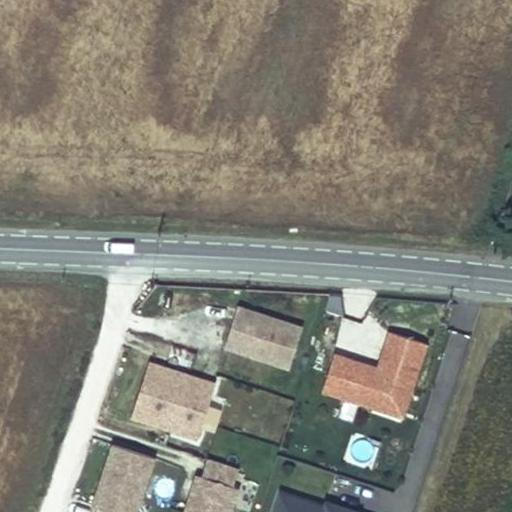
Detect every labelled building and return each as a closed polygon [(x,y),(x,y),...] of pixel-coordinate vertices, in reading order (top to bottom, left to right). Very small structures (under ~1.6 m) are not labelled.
[(490,243),(511,245),(511,237),(493,235),(490,243)] [(225,347),(289,368),(302,328),(238,307),(225,347)] [(406,406),(426,343),(389,331),(377,368),(334,354),(322,391),(360,403),(363,392),(406,406)] [(149,361),(130,418),(197,440),(201,428),(208,407),(216,383),(149,361)] [(360,403),(403,417),(406,406),(363,392),(360,403)] [(222,411),(208,407),(201,428),(216,432),(222,411)] [(112,444),(98,487),(102,492),(95,511),(136,511),(154,458),(112,444)] [(196,488),(189,491),(182,511),(228,511),(238,485),(232,483),(238,466),(206,456),(196,488)] [(334,511),(281,494),(274,511),(334,511)]
